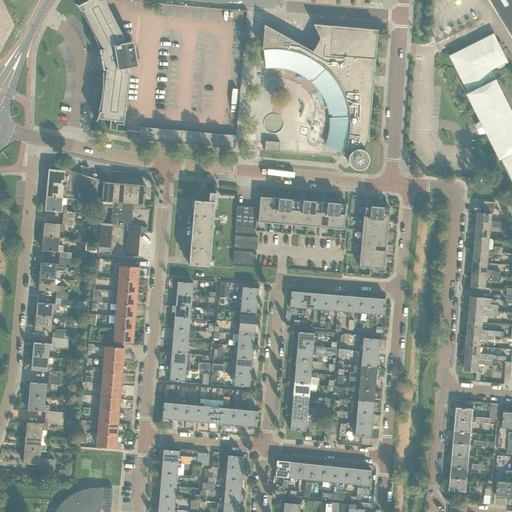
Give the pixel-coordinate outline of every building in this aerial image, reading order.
[(122,36),(103,0),(87,0),(77,5),(75,3),(75,4),(77,7),(80,10),(82,13),(84,16),(86,20),(89,23),(90,27),(92,30),(94,34),(95,38),(97,41),(98,45),(99,49),(96,49),(100,70),(103,70),(103,74),(103,78),(103,82),(103,86),(103,90),(102,93),(102,97),(101,101),(100,105),(99,109),(98,113),(97,117),(95,120),(96,121),(97,118),(109,120),(108,129),(116,130),(116,128),(117,120),(123,121),(129,74),(128,74),(127,67),(134,66),(133,61),(136,60),(133,46),(131,47),(130,41),(123,43),(122,36)] [(511,0),(489,0),(511,36),(511,0)] [(262,49),(261,49),(261,50),(263,50),(265,66),(272,66),(278,66),(284,67),(289,68),(292,69),(295,70),(297,71),(299,72),(301,73),(304,75),(306,76),(308,78),(310,78),(314,81),(313,81),(314,83),(317,86),(319,88),(320,90),(322,92),(323,95),(325,97),(326,99),(326,101),(328,105),(329,108),(330,112),(330,114),(331,114),(332,118),(331,118),(331,121),(331,125),(331,129),(330,132),(329,138),(328,142),(327,145),(326,146),(342,153),(341,154),(342,154),(342,153),(348,155),(348,156),(348,157),(347,158),(347,159),(347,160),(347,161),(348,161),(348,162),(348,163),(348,164),(349,164),(349,165),(350,166),(350,167),(351,167),(352,168),(353,168),(353,169),(354,169),(355,169),(356,169),(357,169),(357,170),(358,170),(358,169),(359,169),(360,169),(361,169),(362,169),(363,168),(364,168),(364,167),(365,166),(366,165),(367,164),(367,163),(368,162),(368,161),(368,160),(368,159),(368,158),(368,157),(367,156),(367,155),(367,154),(366,153),(365,152),(364,151),(363,150),(362,150),(366,141),(367,141),(377,30),(313,24),(319,38),(314,48),(313,47),(311,44),(304,47),(264,25),(262,49)] [(511,110),(491,70),(508,62),(494,34),(450,56),(469,93),(467,94),(481,121),(478,123),(484,134),(487,132),(500,159),(501,159),(511,179),(511,110)] [(234,148),(236,135),(140,127),(140,131),(139,140),(234,148)] [(279,152),(280,142),(265,141),(264,151),(279,152)] [(66,189),(68,171),(64,171),(59,170),(58,168),(57,168),(56,167),(55,166),(54,166),(53,165),(52,165),(51,165),(50,165),(49,166),(48,166),(47,167),(46,167),(46,168),(45,169),(44,170),(44,171),(44,172),(44,173),(44,174),(44,175),(44,176),(45,179),(46,181),(46,183),(46,185),(46,186),(46,188),(46,196),(62,198),(62,199),(65,199),(66,189)] [(77,200),(79,176),(79,174),(70,173),(70,171),(68,171),(66,189),(65,199),(77,200)] [(96,201),(97,183),(97,180),(88,179),(88,177),(79,176),(77,200),(96,201)] [(102,181),(97,180),(97,183),(102,184),(100,201),(108,202),(110,182),(102,181)] [(108,202),(112,203),(133,204),(144,205),(145,185),(116,183),(117,181),(110,180),(110,182),(108,202)] [(193,200),(188,264),(206,266),(208,266),(213,266),(214,261),(209,261),(214,202),(215,193),(209,192),(205,192),(203,190),(200,192),(203,196),(197,200),(193,200)] [(61,206),(62,199),(62,198),(46,196),(44,210),(63,212),(62,218),(74,219),(75,213),(65,212),(66,206),(61,206)] [(258,209),(271,210),(272,197),(259,196),(258,209)] [(283,211),(284,198),(272,197),(271,210),(283,211)] [(295,212),(296,200),(284,198),(283,211),(295,212)] [(308,213),(309,200),(296,200),(295,212),(308,213)] [(320,214),(321,202),(309,200),(308,213),(320,214)] [(320,214),(332,215),(333,203),(321,202),(320,214)] [(131,225),(133,204),(112,203),(110,224),(112,224),(128,225),(131,225)] [(345,216),(346,204),(333,203),(332,215),(345,216)] [(363,218),(375,219),(376,206),(364,205),(363,218)] [(236,206),(234,226),(235,226),(240,226),(241,227),(243,206),(236,206)] [(388,220),(389,207),(376,206),(375,219),(388,220)] [(494,214),(494,208),(484,207),(483,213),(478,213),(477,225),(491,226),(504,227),(504,223),(491,222),(492,214),(494,214)] [(270,223),(271,210),(258,209),(257,222),(270,223)] [(282,224),(283,211),(271,210),(270,223),(282,224)] [(294,225),(295,212),(283,211),(282,224),(294,225)] [(306,226),(308,213),(295,212),(294,225),(306,226)] [(319,227),(320,214),(308,213),(306,226),(319,227)] [(332,215),(320,214),(319,227),(331,228),(332,215)] [(343,229),(345,216),(332,215),(331,228),(343,229)] [(74,226),(74,219),(62,218),(62,224),(43,222),(42,236),(59,237),(60,230),(64,231),(65,225),(74,226)] [(374,231),(375,219),(363,218),(362,230),(374,231)] [(387,232),(388,220),(375,219),(374,231),(387,232)] [(503,232),(504,227),(491,226),(477,225),(475,237),(490,239),(490,231),(503,232)] [(373,243),(374,231),(362,230),(361,242),(373,243)] [(386,244),(387,232),(374,231),(373,243),(386,244)] [(58,245),(59,237),(42,236),(41,250),(59,252),(59,258),(71,259),(71,252),(62,251),(63,246),(58,245)] [(489,250),(490,239),(475,237),(474,250),(489,251),(489,250)] [(372,256),(373,243),(361,242),(360,254),(372,256)] [(385,257),(386,244),(373,243),(372,256),(385,257)] [(494,251),(489,250),(489,251),(474,250),(473,262),(487,263),(488,255),(502,256),(502,252),(494,251)] [(371,268),(372,256),(360,254),(358,267),(371,268)] [(384,269),(385,257),(372,256),(371,268),(384,269)] [(70,265),(71,259),(59,258),(58,264),(40,262),(39,276),(55,277),(56,270),(63,270),(64,264),(70,265)] [(79,271),(88,266),(85,260),(76,265),(79,271)] [(487,270),(487,263),(473,262),(472,274),(486,275),(492,275),(492,276),(500,276),(500,277),(511,278),(511,271),(500,270),(500,272),(493,271),(487,270)] [(118,278),(137,280),(139,267),(119,266),(118,278)] [(485,288),(486,275),(472,274),(471,287),(485,288)] [(54,285),(55,277),(39,276),(37,290),(56,292),(55,297),(67,298),(68,292),(58,291),(59,285),(54,285)] [(136,292),(137,280),(118,278),(117,291),(136,292)] [(176,294),(194,295),(195,291),(192,291),(193,283),(177,282),(176,294)] [(238,299),(257,301),(258,288),(242,287),(241,295),(239,294),(238,299)] [(135,305),(136,292),(117,291),(116,303),(135,305)] [(301,311),(302,292),(290,291),(289,307),(297,308),(297,310),(301,311)] [(313,309),(314,293),(302,292),(301,311),(305,311),(306,309),(313,309)] [(324,313),(326,294),(314,293),(313,309),(320,310),(320,312),(324,313)] [(194,300),(194,295),(176,294),(175,305),(191,307),(191,300),(194,300)] [(336,311),(338,295),(326,294),(324,313),(329,313),(329,310),(336,311)] [(348,315),(350,296),(338,295),(336,311),(344,312),(343,314),(348,315)] [(360,313),(361,297),(350,296),(348,315),(352,315),(353,312),(360,313)] [(469,309),(497,311),(497,306),(492,306),(492,305),(490,305),(490,299),(484,298),(485,297),(470,296),(469,309)] [(67,305),(67,298),(55,297),(55,303),(36,302),(35,316),(52,317),(53,309),(58,310),(58,308),(62,309),(62,304),(67,305)] [(372,317),(373,298),(361,297),(360,313),(367,314),(367,316),(372,317)] [(373,298),(372,317),(376,317),(376,314),(384,315),(385,299),(373,298)] [(256,313),(257,301),(238,299),(238,303),(241,303),(240,312),(256,313)] [(134,317),(135,305),(116,303),(115,316),(134,317)] [(190,314),(191,307),(175,305),(174,317),(192,319),(193,314),(190,314)] [(497,316),(497,311),(469,309),(468,321),(482,323),(483,314),(497,316)] [(255,325),(256,313),(240,312),(239,318),(237,318),(236,324),(255,325)] [(64,338),(64,333),(65,330),(56,329),(56,325),(51,325),(52,317),(35,316),(34,330),(52,331),(52,337),(64,338)] [(133,330),(134,317),(115,316),(114,328),(133,330)] [(324,316),(323,325),(324,325),(324,328),(332,329),(333,322),(326,321),(326,316),(324,316)] [(192,323),(192,319),(174,317),(173,329),(189,330),(189,323),(192,323)] [(482,330),(482,323),(468,321),(467,334),(481,335),(500,336),(501,331),(495,331),(482,330)] [(383,331),(383,324),(375,323),(374,330),(383,331)] [(254,338),(255,325),(236,324),(236,327),(238,327),(238,336),(254,338)] [(132,343),(133,330),(114,328),(113,341),(132,343)] [(188,337),(189,330),(173,329),(172,341),(190,342),(191,338),(188,337)] [(305,345),(315,346),(316,340),(313,340),(314,333),(298,332),(296,348),(305,349),(305,345)] [(500,336),(481,335),(467,334),(466,346),(480,347),(481,339),(501,341),(502,336),(500,336)] [(252,350),(254,338),(238,336),(237,341),(235,341),(234,343),(234,345),(234,348),(252,350)] [(68,348),(69,339),(64,338),(52,337),(51,344),(33,342),(32,356),(48,357),(49,350),(53,350),(54,347),(68,348)] [(369,355),(377,355),(379,339),(363,337),(362,344),(359,344),(359,350),(370,351),(369,355)] [(190,347),(190,342),(172,341),(171,352),(187,354),(187,346),(190,347)] [(315,355),(315,346),(305,345),(305,349),(296,348),(295,360),(311,361),(312,355),(315,355)] [(103,359),(123,361),(124,348),(105,346),(103,359)] [(466,346),(465,358),(493,360),(497,361),(497,360),(505,361),(506,361),(506,356),(480,354),(480,347),(466,346)] [(251,362),(252,350),(234,348),(234,350),(236,350),(235,361),(251,362)] [(376,367),(377,355),(369,355),(370,351),(359,350),(358,359),(361,359),(360,366),(376,367)] [(186,360),(187,354),(171,352),(170,364),(178,365),(178,369),(188,369),(189,360),(186,360)] [(48,365),(48,357),(32,356),(30,370),(48,371),(48,377),(60,378),(61,372),(52,371),(52,365),(48,365)] [(479,364),(492,365),(493,360),(465,358),(464,370),(476,371),(478,372),(479,364)] [(122,373),(123,361),(103,359),(102,371),(122,373)] [(82,360),(74,360),(74,363),(74,367),(75,367),(74,376),(82,377),(82,367),(82,360)] [(311,368),(311,361),(295,360),(294,371),(313,373),(313,368),(311,368)] [(250,374),(251,362),(235,361),(235,363),(233,363),(232,373),(250,374)] [(188,375),(188,369),(178,369),(178,365),(170,364),(169,380),(184,382),(185,375),(188,375)] [(375,379),(376,367),(360,366),(360,372),(349,371),(348,376),(357,377),(375,379)] [(121,386),(122,373),(102,371),(101,384),(121,386)] [(313,377),(313,373),(294,371),(293,383),(309,384),(310,377),(313,377)] [(249,387),(250,374),(232,373),(231,379),(234,379),(233,385),(249,387)] [(60,385),(60,378),(48,377),(47,383),(29,382),(28,396),(45,397),(45,389),(50,390),(50,384),(60,385)] [(374,390),(375,379),(357,377),(356,381),(359,382),(358,389),(374,390)] [(309,392),(309,384),(293,383),(292,395),(311,396),(311,392),(309,392)] [(119,398),(121,386),(101,384),(100,396),(119,398)] [(373,402),(374,390),(358,389),(358,396),(355,396),(355,400),(373,402)] [(209,423),(210,407),(203,406),(204,395),(200,395),(199,403),(197,422),(209,423)] [(311,401),(311,396),(292,395),(291,406),(307,408),(308,400),(311,401)] [(44,405),(45,397),(28,396),(27,410),(45,411),(45,417),(63,419),(64,412),(48,411),(49,405),(44,405)] [(118,410),(119,398),(100,396),(99,409),(118,410)] [(232,425),(234,409),(228,408),(229,396),(223,396),(222,405),(221,424),(232,425)] [(174,419),(176,401),(171,400),(171,403),(163,402),(162,418),(174,419)] [(372,414),(373,402),(355,400),(354,405),(357,405),(356,412),(372,414)] [(186,420),(187,404),(180,404),(180,401),(176,401),(174,419),(186,420)] [(197,422),(199,403),(195,403),(194,405),(187,404),(186,420),(197,422)] [(490,403),(489,418),(490,418),(490,422),(495,422),(496,419),(497,419),(498,404),(490,403)] [(221,424),(222,405),(218,405),(218,407),(210,407),(209,423),(221,424)] [(307,415),(307,408),(291,406),(290,418),(309,420),(309,415),(307,415)] [(244,426),(246,407),(241,407),(241,410),(234,409),(232,425),(244,426)] [(246,407),(244,426),(256,427),(258,411),(250,410),(250,408),(246,407)] [(457,408),(456,420),(472,421),(472,422),(476,422),(483,423),(483,417),(472,417),(473,409),(457,408)] [(117,423),(118,410),(99,409),(98,421),(117,423)] [(371,426),(372,414),(356,412),(356,420),(353,419),(353,424),(371,426)] [(511,428),(511,412),(503,412),(502,428),(511,428)] [(63,425),(63,419),(45,417),(44,423),(26,422),(25,436),(41,437),(42,429),(47,430),(47,424),(63,425)] [(309,424),(309,420),(290,418),(289,430),(305,432),(306,424),(309,424)] [(455,431),(471,433),(472,422),(472,421),(456,420),(455,431)] [(116,435),(117,423),(98,421),(97,434),(116,435)] [(370,438),(371,426),(353,424),(352,428),(355,429),(354,436),(370,438)] [(470,444),(471,433),(455,431),(454,443),(470,444)] [(115,448),(116,435),(97,434),(96,446),(115,448)] [(41,444),(41,437),(25,436),(24,449),(40,450),(45,451),(45,445),(41,444)] [(469,456),(470,444),(454,443),(453,455),(469,456)] [(39,458),(40,450),(24,449),(22,463),(41,465),(40,472),(52,473),(53,459),(39,458)] [(162,462),(180,463),(181,459),(178,459),(179,451),(163,449),(162,462)] [(224,467),(242,468),(243,456),(227,455),(227,463),(224,462),(224,467)] [(468,468),(469,456),(453,455),(452,466),(468,468)] [(287,480),(289,462),(276,460),(275,476),(282,477),(282,480),(287,480)] [(180,468),(180,463),(162,462),(161,473),(177,475),(177,467),(180,468)] [(299,479),(300,463),(289,462),(287,480),(291,481),(291,478),(299,479)] [(310,483),(312,464),(300,463),(299,479),(306,480),(306,482),(310,483)] [(322,481),(324,465),(312,464),(310,483),(314,483),(315,481),(322,481)] [(333,485),(335,466),(324,465),(322,481),(329,482),(329,485),(333,485)] [(345,484),(347,468),(335,466),(333,485),(338,486),(338,483),(345,484)] [(467,479),(468,468),(452,466),(451,478),(467,479)] [(241,480),(242,468),(224,467),(223,471),(226,472),(225,479),(241,480)] [(357,488),(359,469),(347,468),(345,484),(353,484),(352,487),(357,488)] [(359,469),(357,488),(361,488),(361,485),(369,486),(371,470),(359,469)] [(508,498),(510,471),(506,470),(505,482),(497,481),(496,497),(508,498)] [(176,482),(177,475),(161,473),(160,485),(178,487),(179,482),(176,482)] [(466,491),(467,479),(451,478),(449,490),(466,491)] [(222,486),(221,490),(240,492),(241,480),(225,479),(225,486),(222,486)] [(214,490),(214,483),(202,482),(201,489),(214,490)] [(178,491),(178,487),(160,485),(159,497),(175,498),(175,491),(178,491)] [(285,495),(286,488),(274,486),(273,493),(285,495)] [(110,510),(112,488),(100,487),(100,489),(97,489),(95,489),(92,489),(88,489),(85,490),(84,490),(81,491),(79,492),(76,493),(73,495),(72,495),(70,496),(68,498),(65,500),(63,502),(61,505),(60,506),(59,507),(57,510),(55,511),(80,511),(82,511),(84,510),(86,509),(89,509),(91,508),(92,508),(95,508),(98,508),(98,509),(110,510)] [(239,504),(240,492),(221,490),(221,495),(224,495),(223,502),(239,504)] [(332,499),(344,501),(344,492),(333,491),(332,499)] [(174,505),(175,498),(159,497),(158,508),(176,510),(177,506),(174,505)] [(198,509),(198,501),(190,500),(190,509),(198,509)] [(238,511),(239,504),(223,502),(222,509),(220,509),(219,511),(238,511)] [(282,511),(301,511),(299,511),(299,504),(283,502),(282,511)]
